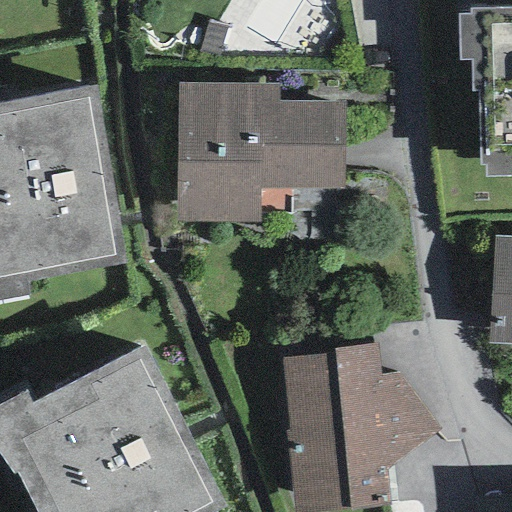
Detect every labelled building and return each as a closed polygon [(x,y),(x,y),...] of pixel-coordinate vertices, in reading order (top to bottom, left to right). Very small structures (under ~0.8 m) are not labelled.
[(469,14),(457,15),(458,58),(469,58),(469,89),(477,89),(478,164),(484,164),(485,176),(511,175),(511,6),(469,7),(469,14)] [(125,261),(93,84),(0,100),(0,301),(30,296),(27,279),(125,261)] [(277,84),(176,84),(175,221),(258,221),(258,188),(343,189),(344,101),(276,101),(277,84)] [(511,236),(493,236),(488,342),(511,343),(511,236)] [(334,351),(280,356),(289,431),(285,431),(294,511),(309,511),(390,504),(386,468),(441,426),(397,371),(378,374),(375,341),(334,345),(334,351)] [(25,390),(0,402),(0,465),(24,511),(210,511),(225,505),(142,344),(31,401),(25,390)]
